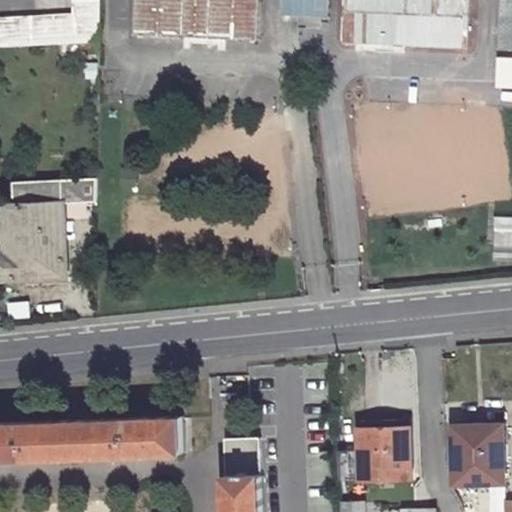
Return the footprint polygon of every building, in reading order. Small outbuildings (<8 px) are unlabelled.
[(74,0),(75,15),(0,18),(0,46),(101,41),(102,0),(74,0)] [(138,0),(137,38),(262,40),(262,0),(138,0)] [(284,0),(284,17),(332,17),(331,0),(284,0)] [(346,0),(345,43),(460,47),(461,0),(346,0)] [(511,0),(501,0),(500,48),(511,48),(511,0)] [(511,52),(493,52),(492,104),(511,104),(511,52)] [(10,258),(0,258),(0,283),(65,281),(61,207),(98,205),(98,178),(10,183),(11,208),(7,208),(10,258)] [(401,216),(402,234),(458,230),(457,212),(401,216)] [(184,416),(0,422),(0,456),(185,449),(184,416)] [(505,424),(455,426),(457,483),(506,481),(505,424)] [(412,427),(360,428),(361,478),(413,479),(412,427)] [(263,511),(261,437),(227,438),(229,511),(263,511)] [(364,511),(364,503),(344,503),(344,511),(364,511)]
